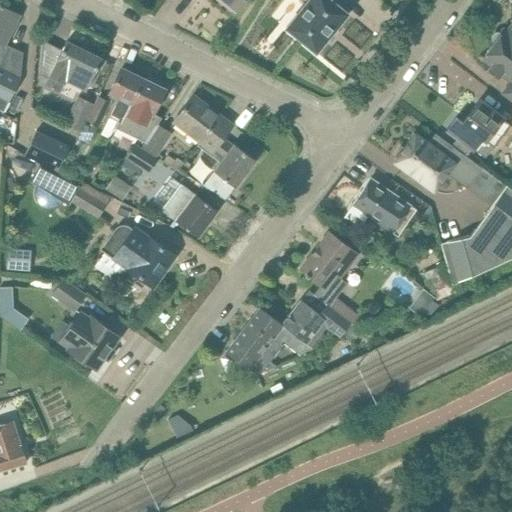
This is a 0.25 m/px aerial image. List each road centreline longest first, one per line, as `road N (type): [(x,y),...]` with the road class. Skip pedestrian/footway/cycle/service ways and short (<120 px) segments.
road 1 (residential): [(101,450),(349,135)]
road 2 (residential): [(349,135),(76,0)]
road 3 (residential): [(349,135),(454,0)]
